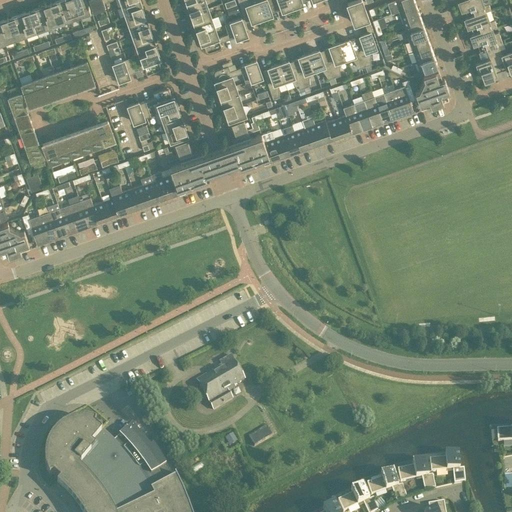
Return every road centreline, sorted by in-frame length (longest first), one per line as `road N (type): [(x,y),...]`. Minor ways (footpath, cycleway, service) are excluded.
road 1 (residential): [(27,473),(33,433),(47,409),(273,291)]
road 2 (tertiary): [(511,364),(382,358),(322,332),(273,291)]
road 3 (tertiary): [(232,197),(458,116),(460,100)]
road 4 (tertiary): [(0,274),(232,197)]
road 5 (residential): [(255,45),(265,52),(344,25),(337,5),(259,33)]
road 6 (residential): [(100,100),(96,112),(40,125),(41,109),(87,92)]
